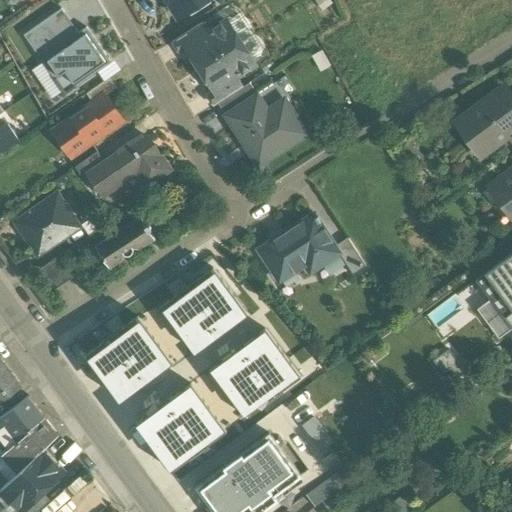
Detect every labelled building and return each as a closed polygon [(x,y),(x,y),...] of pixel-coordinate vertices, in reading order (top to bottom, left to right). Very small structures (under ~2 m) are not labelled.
[(167,0),(178,17),(184,13),(191,14),(211,2),(211,0),(167,0)] [(42,59),(78,34),(61,9),(25,34),(42,59)] [(208,32),(186,46),(187,48),(200,69),(241,43),(226,20),(208,32)] [(202,23),(173,41),(180,52),(187,48),(186,46),(208,32),(202,23)] [(42,59),(65,93),(110,63),(87,28),(78,34),(42,59)] [(241,43),(200,69),(214,89),(215,91),(237,77),(255,65),(241,43)] [(270,102),(293,86),(285,75),(263,91),(270,102)] [(237,77),(215,91),(214,89),(207,94),(215,105),(218,103),(243,87),(237,77)] [(111,79),(88,95),(94,104),(105,97),(118,89),(111,79)] [(243,87),(218,103),(226,115),(257,94),(258,94),(250,82),(243,87)] [(511,131),(511,100),(503,88),(459,122),(483,154),(508,135),(511,131)] [(257,94),(226,115),(258,166),(308,134),(291,108),(274,120),(258,94),(257,94)] [(94,104),(56,131),(73,156),(122,122),(105,97),(94,104)] [(8,125),(0,130),(0,152),(1,154),(19,141),(8,125)] [(105,163),(87,175),(88,176),(101,196),(138,172),(146,184),(141,188),(144,191),(157,182),(156,180),(170,170),(160,155),(158,156),(145,136),(105,163)] [(98,151),(75,167),(83,179),(88,176),(87,175),(105,163),(98,151)] [(511,171),(492,186),(511,213),(511,171)] [(57,194),(16,222),(38,255),(79,227),(57,194)] [(313,213),(258,249),(279,280),(303,264),(309,273),(338,254),(339,253),(334,246),(318,221),(320,220),(317,216),(315,217),(313,213)] [(140,218),(96,246),(95,246),(110,269),(110,268),(122,260),(120,256),(123,254),(126,255),(128,255),(130,254),(132,253),(133,250),(133,248),(137,245),(139,249),(154,239),(154,240),(155,239),(149,230),(150,229),(151,228),(150,226),(148,225),(146,226),(140,217),(140,218)] [(347,238),(334,246),(339,253),(338,254),(351,275),(365,266),(347,238)] [(511,252),(475,280),(511,327),(511,326),(511,252)] [(59,257),(40,269),(54,290),(73,278),(59,257)] [(178,293),(161,306),(194,351),(246,312),(213,267),(196,280),(199,285),(182,298),(178,293)] [(103,341),(85,354),(118,399),(171,361),(138,316),(120,329),(124,334),(107,346),(103,341)] [(232,352),(210,369),(245,417),(264,403),(261,398),(279,385),(282,390),(300,376),(265,328),(244,344),(246,347),(234,355),(232,352)] [(451,348),(435,359),(446,375),(462,364),(451,348)] [(0,358),(0,402),(22,386),(0,358)] [(158,407),(135,423),(171,471),(190,457),(187,453),(204,440),(207,444),(226,431),(191,383),(169,398),(171,401),(160,410),(158,407)] [(29,396),(0,417),(0,418),(18,442),(44,417),(29,396)] [(316,414),(304,422),(322,448),(335,440),(316,414)] [(44,417),(18,442),(9,449),(6,453),(20,469),(37,452),(42,448),(59,433),(45,416),(44,417)] [(18,442),(0,418),(0,436),(9,449),(18,442)] [(301,476),(268,432),(195,488),(213,511),(253,511),(255,511),(262,511),(280,499),(277,495),(301,476)] [(20,469),(17,473),(1,488),(21,509),(22,510),(37,495),(37,496),(42,492),(63,471),(42,448),(20,469)] [(337,491),(328,479),(306,495),(315,507),(337,491)] [(42,492),(37,496),(37,495),(22,510),(21,509),(18,511),(37,511),(50,500),(42,492)]
